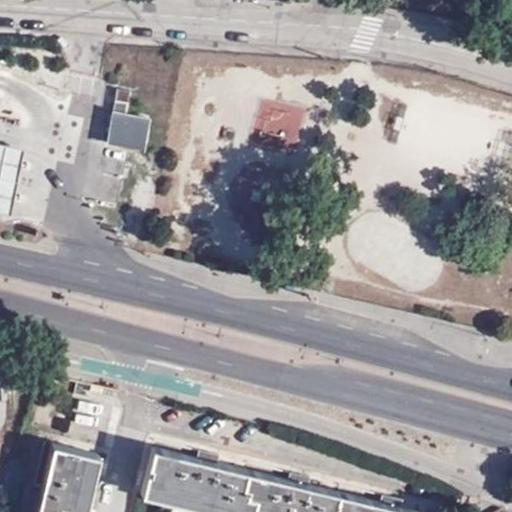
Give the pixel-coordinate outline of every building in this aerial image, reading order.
[(110,108),(122,110),(126,87),(115,85),(110,108)] [(249,144),(296,152),(304,105),(257,97),(249,144)] [(142,114),(122,110),(110,108),(102,139),(136,145),(142,114)] [(14,142),(0,139),(0,206),(2,207),(14,142)] [(79,511),(93,452),(48,440),(30,511),(79,511)] [(265,511),(434,511),(436,504),(156,441),(146,484),(265,511)]
